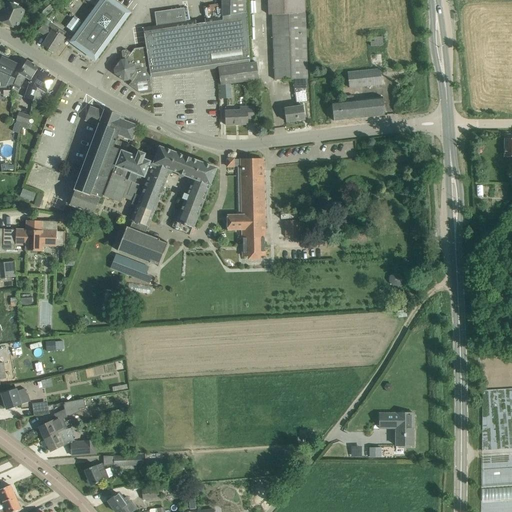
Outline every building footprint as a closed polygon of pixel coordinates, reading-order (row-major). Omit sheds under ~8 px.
[(47,0),(38,9),(45,17),(55,7),(49,0),(47,0)] [(95,7),(72,39),(98,58),(131,13),(112,0),(100,0),(98,3),(95,7)] [(222,0),(223,16),(247,12),(247,7),(247,0),(222,0)] [(296,103),(294,103),(295,107),(285,108),(287,122),(305,120),(302,103),(308,102),(306,90),(308,90),(306,77),(308,77),(304,0),(268,0),(269,14),(272,14),(275,80),(293,79),(296,103)] [(0,16),(0,21),(17,29),(25,10),(6,2),(0,16)] [(121,59),(113,69),(114,74),(124,81),(129,80),(130,79),(132,81),(129,85),(141,94),(151,92),(151,79),(151,77),(218,67),(250,63),(247,12),(223,16),(205,19),(205,22),(196,24),(196,20),(186,21),(185,9),(155,13),(157,25),(143,27),(146,47),(134,48),(131,53),(127,50),(123,51),(122,52),(123,59),(121,59)] [(74,16),(66,27),(74,33),(82,22),(74,16)] [(43,45),(49,49),(48,50),(53,53),(54,52),(55,53),(65,38),(48,26),(43,24),(38,31),(48,37),(43,45)] [(383,36),(370,37),(371,46),(372,46),(383,45),(383,37),(383,36)] [(0,86),(1,87),(3,82),(8,84),(17,64),(2,57),(0,61),(0,86)] [(14,85),(13,86),(19,89),(26,77),(31,80),(39,67),(38,67),(38,64),(34,62),(31,63),(27,60),(18,75),(16,79),(14,85)] [(250,63),(218,68),(221,85),(259,80),(256,62),(250,63)] [(30,83),(25,98),(33,100),(38,87),(46,92),(55,78),(39,67),(31,80),(30,80),(29,82),(30,83)] [(380,69),(348,72),(350,88),(382,85),(380,69)] [(231,85),(220,85),(221,99),(231,98),(231,85)] [(348,100),(332,102),(334,121),(385,116),(383,97),(355,100),(355,96),(347,97),(348,100)] [(23,104),(32,107),(33,100),(25,98),(23,104)] [(99,126),(70,204),(94,214),(118,149),(119,150),(122,142),(116,140),(118,135),(132,140),(137,126),(123,120),(124,119),(119,117),(120,116),(104,110),(104,111),(90,106),(85,121),(99,126)] [(226,111),(226,126),(247,124),(247,119),(254,118),(254,106),(240,107),(241,110),(226,111)] [(28,124),(31,116),(19,112),(16,121),(22,123),(28,124)] [(15,123),(12,131),(19,133),(21,127),(21,125),(16,123),(15,123)] [(122,151),(113,173),(129,179),(128,180),(129,181),(135,183),(137,178),(143,180),(144,178),(147,179),(147,180),(164,186),(169,173),(170,174),(172,170),(178,154),(160,147),(155,161),(149,159),(148,161),(143,159),(145,154),(138,152),(137,156),(122,151)] [(178,154),(172,170),(179,173),(178,175),(179,177),(180,178),(182,178),(184,177),(185,175),(193,178),(210,185),(217,168),(178,154)] [(241,159),(227,159),(227,167),(233,167),(233,166),(238,166),(238,187),(263,186),(263,159),(241,159)] [(113,173),(105,196),(120,202),(122,197),(129,181),(128,180),(129,179),(113,173)] [(178,221),(175,229),(190,235),(193,227),(194,228),(210,185),(193,178),(187,195),(184,194),(183,198),(185,199),(177,221),(178,221)] [(129,181),(122,197),(133,201),(132,204),(137,206),(131,220),(133,221),(130,228),(145,234),(164,186),(147,180),(141,196),(136,194),(140,185),(135,183),(129,181)] [(263,186),(238,187),(239,215),(264,214),(263,186)] [(20,196),(33,201),(36,194),(23,189),(20,196)] [(34,205),(39,207),(44,195),(38,193),(34,205)] [(239,215),(228,215),(228,230),(243,230),(243,256),(248,256),(252,256),(254,258),(256,256),(261,256),(265,256),(264,214),(239,215)] [(285,220),(286,236),(302,235),(301,219),(285,220)] [(57,231),(58,221),(27,221),(27,230),(5,229),(4,229),(4,248),(11,248),(11,244),(27,244),(26,251),(42,251),(42,245),(64,246),(65,232),(57,231)] [(127,227),(118,251),(151,263),(151,262),(159,265),(158,266),(159,267),(168,243),(167,242),(167,243),(160,240),(160,239),(145,234),(130,228),(127,227)] [(149,267),(116,254),(110,269),(149,284),(152,276),(146,274),(149,267)] [(0,263),(0,277),(15,276),(14,261),(0,263),(0,264),(0,263)] [(19,297),(10,298),(11,307),(19,306),(19,297)] [(55,341),(46,342),(47,352),(56,351),(55,341)] [(386,383),(384,388),(386,392),(391,392),(394,388),(391,383),(386,383)] [(0,394),(0,395),(5,410),(31,401),(29,395),(27,395),(25,388),(17,391),(16,389),(2,394),(0,394)] [(84,399),(65,403),(65,404),(64,405),(65,411),(86,408),(84,399)] [(48,406),(33,408),(34,416),(49,414),(48,406)] [(45,424),(39,427),(45,439),(49,437),(65,430),(68,428),(60,412),(54,414),(53,418),(44,422),(45,424)] [(380,413),(380,429),(396,429),(396,446),(414,446),(413,413),(380,413)] [(49,437),(45,439),(51,451),(63,445),(64,446),(64,445),(75,441),(70,429),(65,430),(49,437)] [(85,446),(71,448),(72,456),(95,454),(95,447),(85,448),(85,446)] [(114,456),(114,466),(144,465),(144,454),(114,456)] [(96,465),(85,470),(91,486),(103,481),(102,481),(109,478),(103,463),(96,466),(96,465)] [(0,503),(3,502),(15,497),(10,485),(0,489),(0,503)] [(142,489),(143,500),(159,498),(158,487),(142,489)] [(113,497),(108,501),(116,511),(117,511),(121,510),(122,511),(129,511),(130,511),(126,505),(130,501),(127,497),(123,499),(119,493),(113,497)] [(3,502),(0,503),(0,511),(13,511),(20,509),(15,497),(3,502)]
